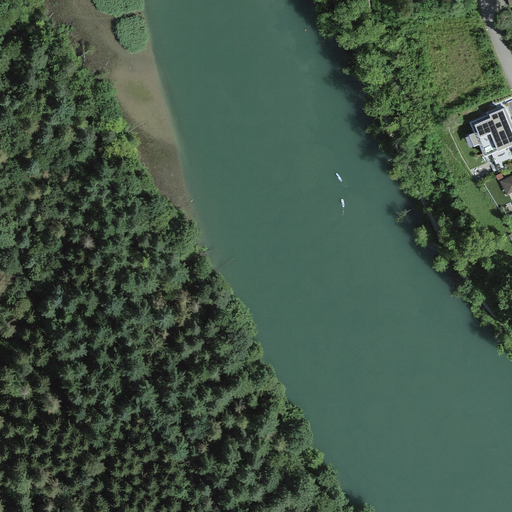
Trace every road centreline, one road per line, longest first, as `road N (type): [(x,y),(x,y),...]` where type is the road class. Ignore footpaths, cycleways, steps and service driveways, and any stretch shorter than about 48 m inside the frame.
road 1 (track): [(322,511),(111,153),(0,23)]
road 2 (track): [(0,202),(45,365),(119,511)]
